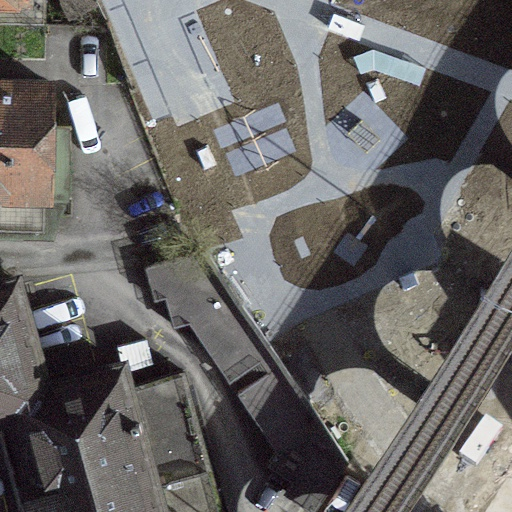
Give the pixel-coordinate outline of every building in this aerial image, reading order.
[(41,28),(41,0),(0,0),(0,28),(41,30),(41,28)] [(136,0),(201,149),(192,153),(200,173),(210,169),(280,332),(395,283),(400,294),(415,288),(410,276),(440,263),(372,105),(382,101),(373,81),(364,85),(359,75),(355,66),(352,58),(326,0),(136,0)] [(352,58),(355,66),(359,75),(369,71),(415,87),(418,79),(420,71),(368,51),(352,58)] [(45,87),(0,85),(0,236),(33,237),(33,234),(41,234),(42,203),(65,204),(67,130),(44,130),(45,87)] [(282,496),(306,511),(312,511),(345,464),(265,346),(202,253),(143,270),(152,304),(163,301),(171,331),(187,326),(273,453),(264,467),(289,484),(282,496)] [(0,285),(0,411),(42,400),(39,388),(10,283),(0,285)] [(42,400),(0,411),(0,447),(17,511),(217,511),(180,375),(122,390),(115,367),(39,388),(42,400)] [(511,511),(511,469),(485,511),(511,511)]
